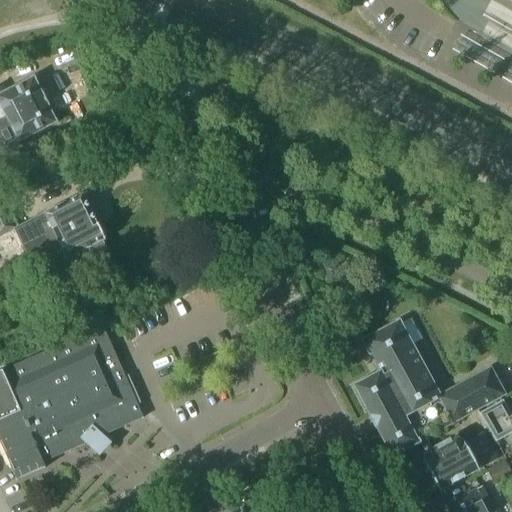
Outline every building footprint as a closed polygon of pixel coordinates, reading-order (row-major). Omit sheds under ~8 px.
[(17,143),(57,123),(35,79),(0,96),(0,145),(3,152),(7,150),(9,153),(19,147),(17,143)] [(104,241),(107,235),(103,227),(96,224),(82,195),(19,227),(8,205),(0,209),(0,238),(15,231),(29,259),(59,244),(68,261),(91,250),(95,257),(106,251),(102,244),(105,242),(104,241)] [(419,439),(503,395),(490,370),(439,397),(399,322),(363,341),(380,373),(355,387),(393,458),(421,443),(419,439)] [(0,443),(1,445),(0,445),(0,454),(1,457),(5,455),(17,481),(19,480),(46,468),(42,459),(87,439),(97,449),(104,443),(96,435),(142,414),(102,326),(0,371),(0,443)] [(511,416),(503,401),(480,415),(495,442),(511,432),(511,433),(511,416)] [(479,470),(498,459),(484,434),(462,444),(458,436),(422,456),(426,463),(425,464),(440,492),(479,470)] [(511,472),(504,459),(487,470),(496,486),(511,476),(511,472)] [(450,511),(494,511),(481,488),(447,506),(450,511)]
